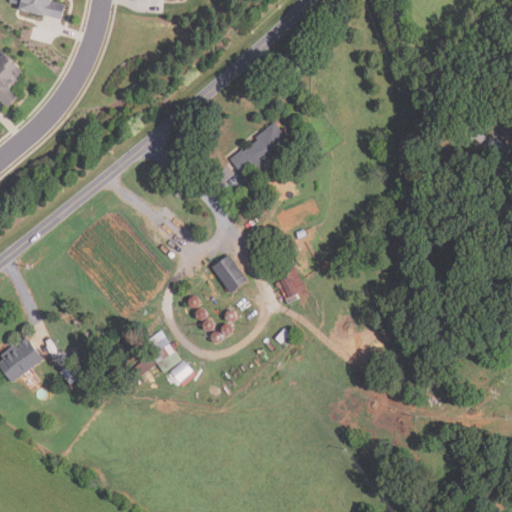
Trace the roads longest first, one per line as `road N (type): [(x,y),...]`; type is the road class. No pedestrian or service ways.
road 1 (residential): [(0,261),(310,0)]
road 2 (residential): [(101,0),(100,19),(55,110),(0,161)]
